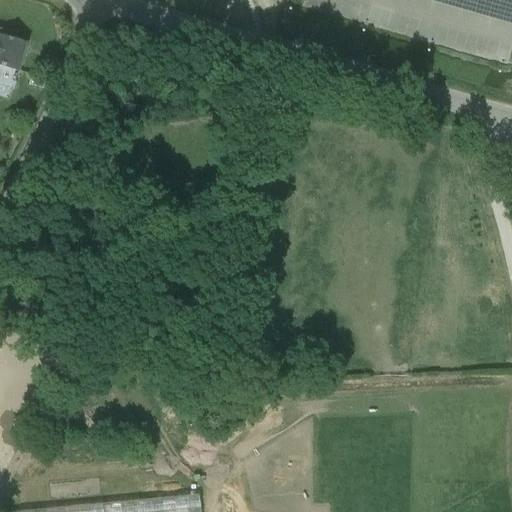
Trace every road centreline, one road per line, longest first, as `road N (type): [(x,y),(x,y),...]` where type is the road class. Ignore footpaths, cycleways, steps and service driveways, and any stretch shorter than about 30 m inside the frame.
road 1 (unclassified): [(511,120),(104,2)]
road 2 (unclassified): [(0,218),(104,2)]
